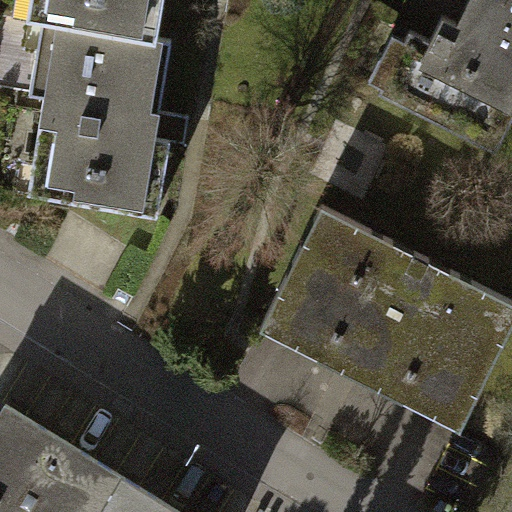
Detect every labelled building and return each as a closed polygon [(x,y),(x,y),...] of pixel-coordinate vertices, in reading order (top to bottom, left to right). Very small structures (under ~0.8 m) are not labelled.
[(46,0),(44,18),(158,37),(164,0),(46,0)] [(511,0),(484,0),(471,27),(444,13),(431,39),(410,29),(379,91),(497,150),(511,119),(511,0)] [(44,194),(158,213),(176,111),(161,109),(173,40),(58,20),(53,49),(39,47),(32,91),(46,94),(34,162),(49,164),(44,194)] [(511,299),(322,204),(261,325),(463,427),(511,329),(511,299)] [(0,511),(95,511),(120,472),(7,403),(0,414),(0,511)] [(185,511),(120,472),(95,511),(185,511)]
